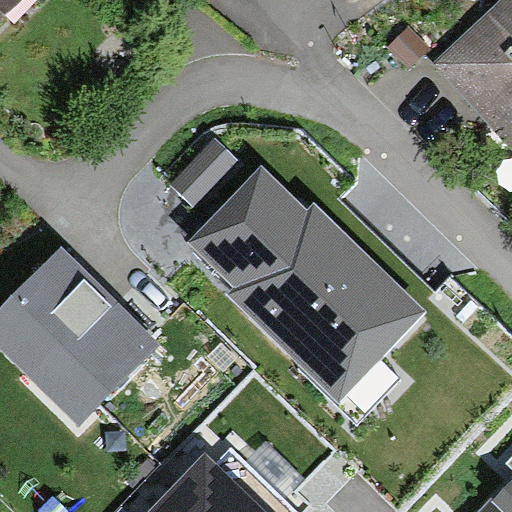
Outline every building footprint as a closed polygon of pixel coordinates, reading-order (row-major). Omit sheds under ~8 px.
[(0,0),(0,31),(26,3),(22,0),(0,0)] [(511,0),(438,66),(511,146),(511,0)] [(171,177),(196,212),(246,176),(220,141),(171,177)] [(340,409),(425,325),(268,167),(183,251),(340,409)] [(152,353),(61,267),(0,330),(0,352),(80,428),(152,353)] [(169,497),(150,480),(120,511),(259,511),(202,460),(169,497)] [(511,511),(511,468),(478,511),(511,511)]
